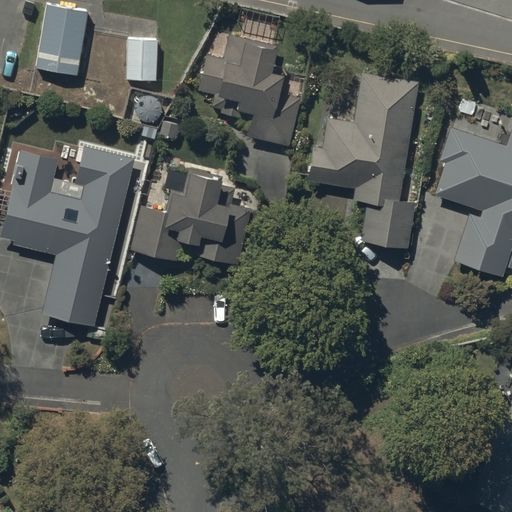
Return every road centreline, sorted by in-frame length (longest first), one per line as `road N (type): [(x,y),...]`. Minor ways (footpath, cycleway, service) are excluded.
road 1 (residential): [(511,305),(350,346),(197,364),(196,400)]
road 2 (residential): [(0,378),(196,400)]
